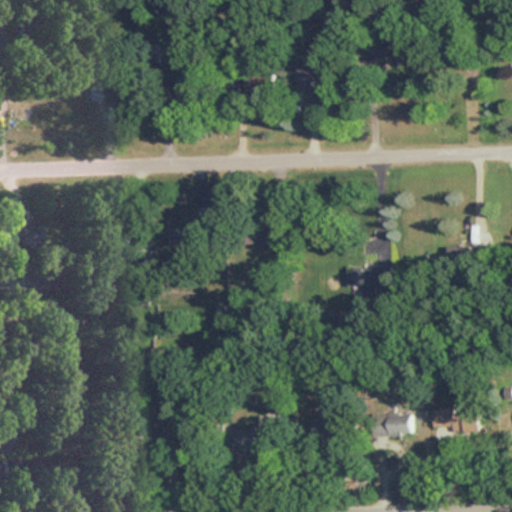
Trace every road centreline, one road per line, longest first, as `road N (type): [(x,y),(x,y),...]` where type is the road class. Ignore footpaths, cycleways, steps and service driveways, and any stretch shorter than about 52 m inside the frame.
road 1 (residential): [(511,145),(0,161)]
road 2 (residential): [(328,511),(511,503)]
